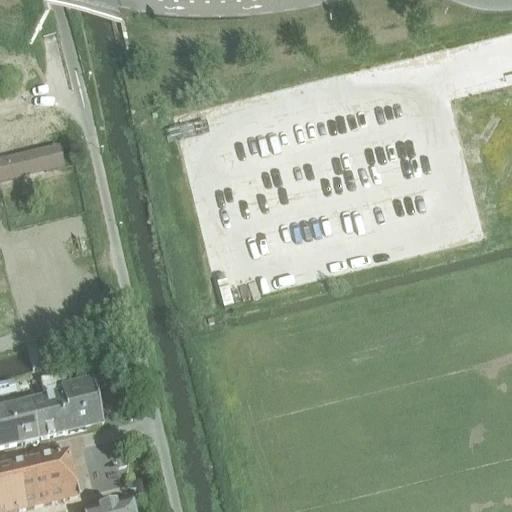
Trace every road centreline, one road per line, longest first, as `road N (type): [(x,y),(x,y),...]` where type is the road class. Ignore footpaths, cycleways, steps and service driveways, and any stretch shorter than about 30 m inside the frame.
road 1 (unclassified): [(175,511),(81,90)]
road 2 (secondary): [(148,0),(271,0)]
